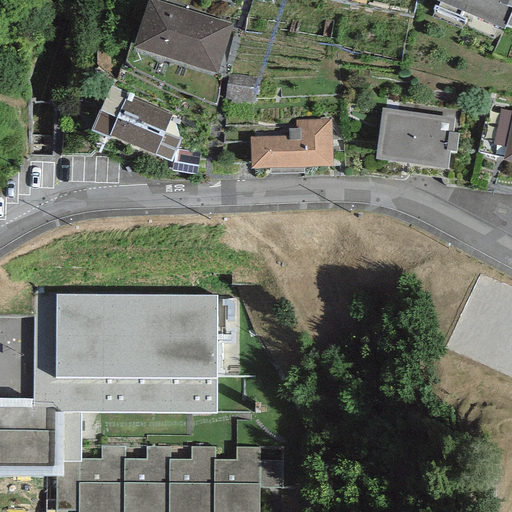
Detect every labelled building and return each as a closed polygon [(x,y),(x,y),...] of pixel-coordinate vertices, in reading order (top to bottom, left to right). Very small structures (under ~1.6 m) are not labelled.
[(511,0),(436,0),(434,6),(504,36),(506,32),(511,16),(511,0)] [(233,26),(149,1),(133,53),(217,78),(233,26)] [(129,94),(111,88),(91,136),(171,166),(180,141),(179,140),(175,123),(170,121),(172,117),(127,98),(129,94)] [(455,120),(382,111),(375,166),(447,176),(450,157),(456,157),(459,137),(453,136),(455,120)] [(511,113),(501,111),(492,148),(505,151),(502,166),(511,168),(511,113)] [(288,138),(249,140),(251,178),(333,175),(330,121),(295,122),(296,131),(288,131),(288,138)] [(259,511),(260,449),(236,449),(236,463),(214,463),(214,449),(191,448),(191,462),(170,462),(170,449),(146,448),(146,461),(124,461),(124,447),(102,447),(101,461),(80,461),(81,414),(216,415),(217,300),(58,299),(57,409),(0,408),(0,475),(56,476),(55,511),(259,511)]
